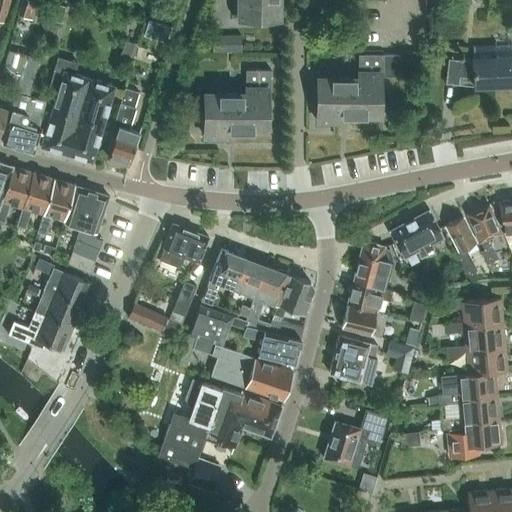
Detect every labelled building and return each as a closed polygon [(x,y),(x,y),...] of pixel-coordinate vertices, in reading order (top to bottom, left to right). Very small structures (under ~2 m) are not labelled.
[(0,0),(0,21),(4,23),(10,0),(0,0)] [(38,1),(33,0),(20,0),(16,16),(32,20),(38,1)] [(441,18),(441,0),(232,0),(233,16),(238,16),(238,18),(280,18),(280,16),(279,16),(279,4),(279,0),(424,0),(424,18),(441,18)] [(61,23),(65,6),(55,4),(51,20),(61,23)] [(166,42),(171,28),(171,26),(148,19),(148,21),(143,35),(166,42)] [(213,35),(213,51),(241,51),(241,35),(213,35)] [(131,61),(136,44),(125,41),(120,58),(131,61)] [(448,58),(446,83),(447,83),(457,84),(458,84),(459,76),(473,78),(474,86),(511,84),(511,43),(472,45),(472,57),(473,61),(448,58)] [(36,144),(36,142),(49,101),(30,96),(40,57),(8,49),(3,70),(6,71),(20,76),(17,87),(11,113),(5,132),(2,142),(3,142),(33,152),(36,144)] [(358,54),(358,78),(338,78),(319,78),(319,77),(317,77),(317,121),(339,121),(339,115),(360,115),(360,114),(378,114),(378,116),(380,116),(380,75),(383,75),(383,76),(400,76),(400,54),(358,54)] [(78,61),(57,56),(48,88),(57,91),(51,113),(41,145),(40,146),(40,147),(92,162),(92,160),(114,85),(75,73),(78,61)] [(271,69),(246,69),(245,93),(225,93),(206,93),(206,92),(205,92),(204,137),(226,137),(226,130),(247,130),(265,130),(265,131),(267,131),(267,88),(271,88),(271,69)] [(17,87),(20,76),(6,71),(3,82),(17,87)] [(138,91),(124,87),(112,129),(116,131),(108,157),(116,159),(117,162),(123,164),(126,163),(129,164),(139,132),(129,129),(135,107),(134,106),(138,91)] [(0,202),(9,175),(12,166),(0,162),(0,202)] [(9,175),(0,202),(0,219),(4,221),(9,203),(22,207),(33,172),(12,166),(9,175)] [(53,178),(33,172),(22,207),(17,225),(25,227),(30,210),(42,213),(53,178)] [(63,220),(72,194),(75,185),(53,178),(42,213),(37,231),(46,233),(51,216),(63,220)] [(108,195),(75,185),(72,194),(63,220),(63,221),(80,226),(72,252),(93,261),(102,241),(94,238),(95,231),(108,195)] [(511,198),(500,200),(500,202),(498,203),(500,218),(503,218),(504,228),(505,232),(511,230),(511,198)] [(488,238),(499,232),(488,205),(468,213),(472,223),(479,240),(483,248),(480,250),(487,264),(498,258),(488,238)] [(433,218),(429,210),(429,209),(409,219),(413,228),(423,247),(424,255),(426,254),(425,252),(433,249),(430,244),(443,238),(433,218)] [(453,248),(466,274),(467,274),(476,269),(466,248),(476,243),(467,225),(462,216),(445,224),(449,233),(456,246),(453,248)] [(389,229),(402,257),(417,251),(420,257),(424,255),(423,247),(413,228),(409,219),(389,229)] [(208,236),(172,222),(162,246),(163,247),(160,255),(162,261),(178,267),(181,265),(185,255),(199,260),(208,236)] [(32,248),(32,249),(39,251),(39,250),(41,243),(34,241),(32,248)] [(385,246),(368,242),(368,241),(362,244),(359,258),(353,279),(385,287),(392,261),(390,250),(384,249),(385,246)] [(221,248),(201,300),(211,304),(214,294),(219,282),(232,287),(244,257),(221,248)] [(72,252),(67,263),(89,272),(93,261),(72,252)] [(266,265),(255,261),(256,259),(248,256),(247,258),(244,257),(232,287),(255,295),(266,265)] [(39,258),(35,268),(50,274),(53,266),(54,265),(39,258)] [(245,325),(267,330),(270,323),(257,319),(265,299),(277,304),(278,304),(289,274),(286,272),(285,270),(280,268),(278,269),(266,265),(255,295),(250,307),(246,318),(245,321),(246,321),(245,325)] [(50,274),(47,280),(43,288),(48,290),(48,291),(81,305),(91,282),(53,266),(50,274)] [(476,269),(467,274),(470,281),(477,280),(476,269)] [(311,282),(289,274),(278,304),(277,304),(274,313),(282,317),(286,307),(305,314),(310,301),(307,300),(313,287),(311,282)] [(413,278),(409,294),(425,298),(429,282),(413,278)] [(353,280),(347,303),(357,306),(382,312),(385,300),(390,301),(392,292),(392,290),(385,288),(385,287),(353,279),(353,280)] [(172,310),(184,315),(196,285),(184,280),(172,310)] [(28,285),(25,292),(26,292),(35,296),(39,289),(28,285)] [(43,288),(38,302),(34,311),(39,312),(38,313),(72,327),(81,305),(48,291),(48,290),(43,288)] [(462,307),(463,321),(464,325),(502,322),(500,297),(462,301),(462,297),(441,299),(442,309),(462,307)] [(420,321),(425,304),(412,300),(408,317),(420,321)] [(161,328),(167,315),(134,301),(128,314),(161,328)] [(386,313),(347,303),(341,326),(380,336),(386,313)] [(244,321),(245,320),(200,304),(189,334),(221,344),(229,323),(244,329),(245,325),(246,321),(245,321),(244,321)] [(246,318),(250,307),(242,304),(238,315),(246,318)] [(172,310),(169,318),(181,323),(184,315),(172,310)] [(72,327),(38,313),(39,312),(34,311),(28,326),(13,320),(7,333),(36,345),(39,340),(62,350),(72,327)] [(272,319),(270,323),(267,330),(300,338),(303,327),(272,319)] [(464,331),(465,345),(466,349),(505,346),(502,322),(464,325),(463,321),(443,323),(444,333),(464,331)] [(285,361),(293,363),(294,363),(300,339),(300,338),(290,336),(268,331),(267,330),(245,325),(244,329),(242,335),(260,339),(257,354),(282,360),(285,361)] [(409,327),(405,343),(414,346),(418,329),(409,327)] [(189,334),(188,333),(182,352),(178,363),(186,366),(192,347),(202,351),(216,355),(210,374),(245,386),(273,396),(283,399),(293,370),(291,370),(283,367),(280,366),(254,357),(254,356),(222,344),(221,344),(221,346),(189,334)] [(339,335),(329,372),(347,377),(359,380),(371,383),(377,359),(365,355),(366,352),(375,354),(377,345),(349,337),(339,334),(339,335)] [(407,373),(414,347),(389,340),(386,354),(396,357),(392,369),(407,373)] [(466,355),(468,372),(468,373),(495,371),(507,370),(505,346),(466,349),(465,345),(446,346),(446,357),(466,355)] [(282,360),(280,366),(283,367),(291,370),(293,370),(294,363),(293,363),(285,361),(282,360)] [(439,404),(459,403),(458,398),(497,394),(495,371),(468,373),(468,372),(456,374),(458,392),(438,394),(439,404)] [(204,436),(221,388),(191,378),(184,398),(192,408),(189,417),(173,411),(158,454),(193,467),(197,456),(204,436)] [(223,389),(221,388),(204,436),(236,447),(243,426),(270,436),(281,405),(224,384),(223,389)] [(438,394),(428,397),(429,405),(439,404),(438,394)] [(441,428),(461,426),(460,422),(499,418),(497,394),(458,398),(459,403),(460,416),(440,418),(441,428)] [(335,420),(323,457),(348,464),(358,467),(365,441),(378,444),(387,413),(365,407),(359,428),(344,423),(335,420)] [(461,426),(462,440),(442,442),(443,461),(464,459),(463,446),(501,443),(499,418),(460,422),(461,426)] [(403,431),(401,444),(419,443),(418,430),(403,431)] [(193,467),(188,482),(211,491),(220,464),(197,456),(193,467)] [(511,511),(511,487),(491,489),(493,511),(511,511)] [(493,511),(491,489),(467,492),(468,508),(469,508),(469,511),(493,511)]
